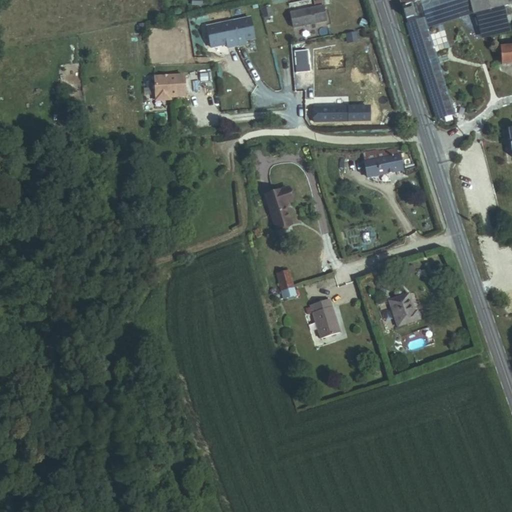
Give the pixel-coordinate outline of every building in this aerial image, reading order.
[(511,0),(474,0),(480,18),(511,7),(511,0)] [(294,30),(328,22),(324,3),(315,5),(316,8),(290,14),(294,30)] [(408,16),(422,12),(419,3),(406,8),(408,16)] [(270,18),(267,4),(259,6),(261,20),(270,18)] [(256,39),(252,15),(224,20),(229,49),(239,47),(238,43),(256,39)] [(439,117),(453,113),(423,17),(410,21),(439,117)] [(229,49),(224,20),(196,26),(200,49),(218,46),(219,50),(229,49)] [(504,40),(511,38),(511,26),(501,29),(504,40)] [(511,38),(504,40),(496,42),(504,72),(511,70),(511,38)] [(186,98),(185,74),(152,75),(153,101),(169,101),(169,98),(186,98)] [(305,120),(348,117),(348,105),(304,108),(305,120)] [(361,157),(390,155),(389,149),(360,151),(361,157)] [(356,172),(395,169),(394,155),(390,155),(361,157),(355,157),(356,172)] [(281,234),(274,214),(282,211),(277,197),(255,206),(267,240),(281,234)] [(274,301),(286,297),(280,281),(269,285),(274,301)] [(280,318),(292,314),(286,297),(274,301),(280,318)] [(393,339),(415,331),(412,321),(409,323),(402,305),(383,311),(393,339)] [(318,358),(337,351),(325,318),(306,325),(318,358)]
